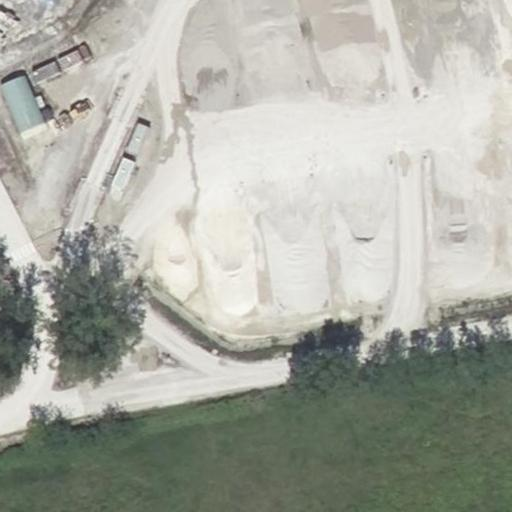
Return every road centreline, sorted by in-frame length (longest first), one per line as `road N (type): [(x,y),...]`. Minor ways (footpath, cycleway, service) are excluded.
road 1 (track): [(0,426),(511,327)]
road 2 (track): [(0,190),(35,248),(64,273),(197,358),(253,376)]
road 3 (track): [(0,237),(34,314),(34,376),(24,402)]
